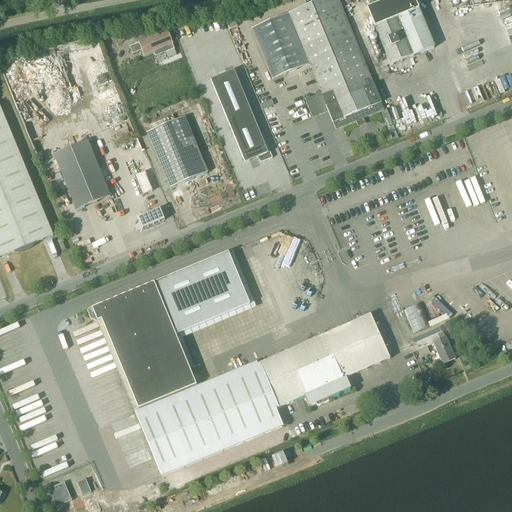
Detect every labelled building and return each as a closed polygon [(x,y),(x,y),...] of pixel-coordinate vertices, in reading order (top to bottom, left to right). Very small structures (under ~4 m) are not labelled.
[(312,118),(328,112),(336,131),(356,122),(358,127),(366,124),(364,119),(384,110),(374,86),(373,86),(337,0),(322,0),(289,14),(241,34),(262,84),(310,65),(323,96),(306,103),(312,118)] [(412,57),(389,0),(367,9),(391,66),(412,57)] [(414,0),(389,0),(412,57),(434,48),(414,0)] [(142,51),(144,57),(153,53),(155,57),(174,49),(167,31),(138,42),(138,44),(129,47),(132,55),(142,51)] [(116,38),(119,44),(125,42),(123,35),(116,38)] [(261,163),(272,158),(262,134),(261,135),(234,70),(211,80),(245,163),(259,157),(261,163)] [(493,95),(510,93),(507,79),(491,82),(493,95)] [(31,248),(35,243),(53,236),(0,107),(0,257),(15,252),(21,252),(26,251),(31,248)] [(208,173),(185,118),(148,133),(171,189),(208,173)] [(87,142),(54,156),(76,210),(109,197),(87,142)] [(156,178),(136,185),(140,196),(160,189),(156,178)] [(161,210),(139,218),(143,229),(165,221),(161,210)] [(294,283),(308,277),(293,238),(278,243),(294,283)] [(390,359),(370,315),(258,365),(257,363),(197,388),(176,335),(250,305),(228,253),(101,306),(101,305),(91,311),(94,318),(96,318),(134,411),(162,477),(283,427),(276,409),(278,408),(278,409),(304,397),(309,408),(316,404),(328,399),(350,389),(346,379),(390,359)] [(431,327),(421,304),(404,311),(414,334),(431,327)] [(433,326),(451,319),(449,314),(431,321),(433,326)] [(440,341),(437,334),(419,342),(417,338),(412,340),(417,351),(433,344),(442,366),(455,360),(446,338),(440,341)] [(71,465),(47,472),(49,476),(72,469),(71,465)] [(83,497),(91,493),(86,480),(77,484),(83,497)] [(56,508),(72,501),(65,483),(49,489),(56,508)]
